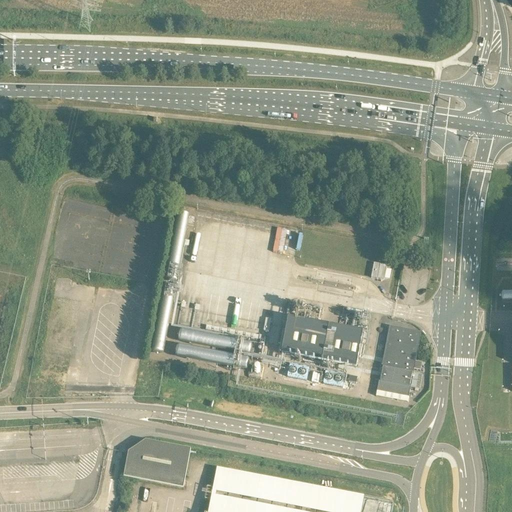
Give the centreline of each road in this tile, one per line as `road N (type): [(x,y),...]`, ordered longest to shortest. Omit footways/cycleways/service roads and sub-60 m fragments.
road 1 (primary): [(474,93),(272,67),(0,58)]
road 2 (primary): [(0,90),(217,96),(464,125)]
road 3 (unclassified): [(468,507),(466,319),(476,191),(491,129)]
road 4 (unclassified): [(366,451),(177,414),(76,409)]
road 5 (unclassified): [(154,428),(400,479),(413,492)]
road 6 (unclassified): [(464,125),(453,175),(441,392)]
